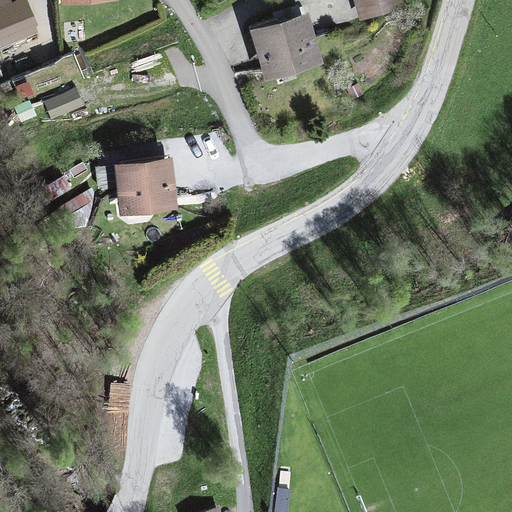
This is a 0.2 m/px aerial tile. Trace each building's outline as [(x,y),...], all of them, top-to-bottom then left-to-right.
[(8,0),(0,3),(0,51),(41,36),(27,0),(8,0)] [(398,0),(349,0),(358,22),(401,7),(398,0)] [(297,9),(236,30),(257,88),(317,67),(297,9)] [(30,64),(40,91),(83,76),(73,48),(30,64)] [(56,110),(84,98),(76,79),(48,91),(56,110)] [(164,153),(102,162),(110,216),(172,206),(164,153)] [(217,511),(214,503),(185,511),(217,511)]
